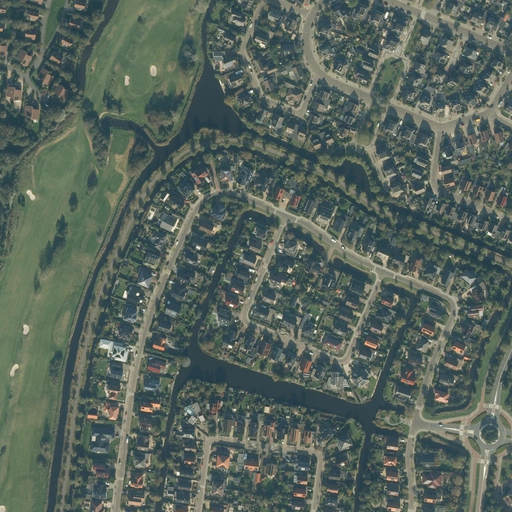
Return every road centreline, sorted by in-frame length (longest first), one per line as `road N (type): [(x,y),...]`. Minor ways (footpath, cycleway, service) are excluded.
road 1 (residential): [(114,511),(144,331),(197,208),(209,195),(234,192),(285,217)]
road 2 (residential): [(285,217),(245,313),(248,328),(343,365),(382,272)]
road 3 (residential): [(314,511),(315,456),(213,444),(198,511)]
road 4 (residential): [(414,424),(453,306),(382,272)]
road 5 (residential): [(318,73),(301,113),(261,97),(243,53),(264,0)]
road 6 (residential): [(511,221),(434,187),(439,127)]
